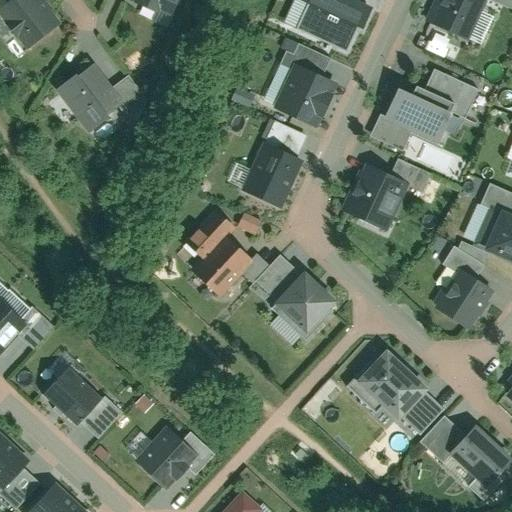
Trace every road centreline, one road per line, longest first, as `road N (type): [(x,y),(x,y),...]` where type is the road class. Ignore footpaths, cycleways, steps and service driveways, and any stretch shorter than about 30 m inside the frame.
road 1 (residential): [(405,0),(315,189),(325,248),(458,379)]
road 2 (residential): [(0,404),(123,511)]
